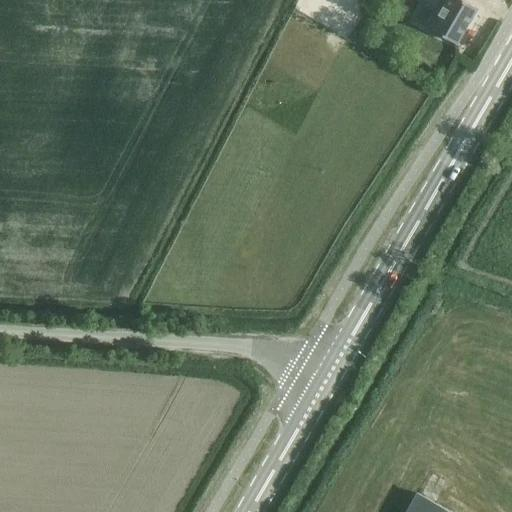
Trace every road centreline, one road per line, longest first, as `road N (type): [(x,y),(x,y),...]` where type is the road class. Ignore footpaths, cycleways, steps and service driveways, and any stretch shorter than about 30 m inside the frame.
road 1 (secondary): [(324,380),(511,56)]
road 2 (unclassified): [(324,380),(251,346),(0,332)]
road 3 (secondary): [(247,511),(324,380)]
